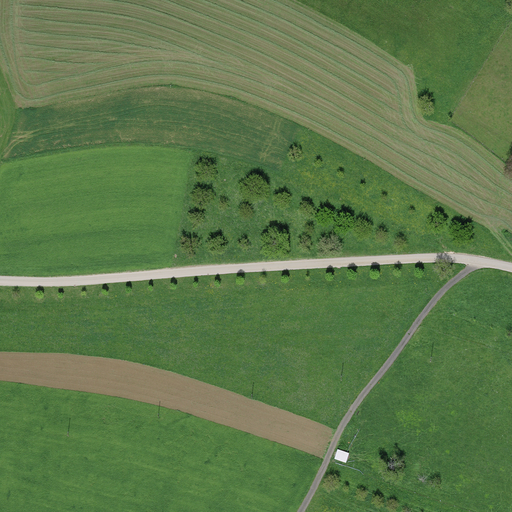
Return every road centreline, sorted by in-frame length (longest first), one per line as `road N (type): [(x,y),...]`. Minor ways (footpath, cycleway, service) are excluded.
road 1 (tertiary): [(511,268),(449,258),(0,281)]
road 2 (track): [(482,262),(426,307),(352,408),(299,511)]
road 3 (track): [(511,247),(286,112)]
